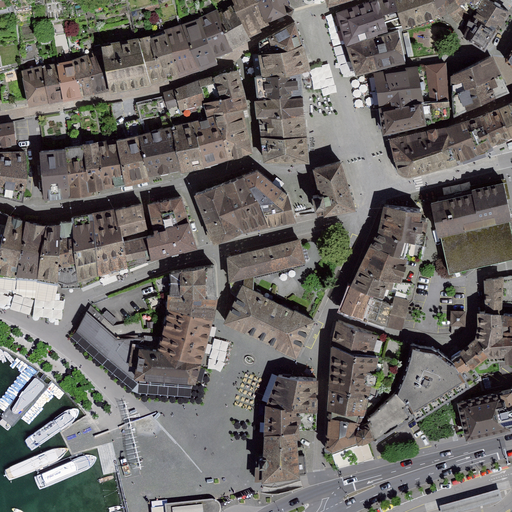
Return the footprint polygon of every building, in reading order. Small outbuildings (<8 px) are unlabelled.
[(257,0),(234,0),(237,4),(234,5),(249,35),(261,30),(259,27),(268,22),(267,19),(257,0)] [(257,0),(267,19),(291,10),(287,0),(257,0)] [(339,11),(348,42),(378,32),(402,25),(395,0),(376,0),(369,2),(356,6),(339,11)] [(395,0),(402,25),(440,14),(433,0),(395,0)] [(433,0),(440,14),(448,10),(457,22),(467,14),(458,3),(462,0),(433,0)] [(466,0),(468,2),(475,9),(479,0),(466,0)] [(509,10),(490,0),(482,0),(474,16),(496,30),(509,10)] [(490,0),(509,10),(511,5),(511,0),(490,0)] [(234,5),(220,14),(232,46),(249,35),(234,5)] [(218,10),(201,19),(214,54),(232,47),(232,46),(220,14),(218,10)] [(474,16),(465,36),(484,49),(496,30),(474,16)] [(201,19),(184,24),(200,67),(216,60),(214,54),(201,19)] [(259,41),(261,53),(279,51),(302,44),(295,21),(259,41)] [(184,24),(165,30),(179,73),(200,67),(184,24)] [(357,70),(388,62),(405,59),(399,29),(378,34),(378,32),(348,42),(357,70)] [(179,73),(165,30),(150,36),(161,77),(179,73)] [(150,36),(138,38),(151,79),(161,77),(150,36)] [(102,50),(109,87),(109,89),(151,81),(151,79),(138,38),(101,44),(102,50)] [(254,62),(255,74),(309,69),(306,57),(303,48),(302,44),(279,51),(261,53),(254,58),(254,62)] [(95,90),(109,87),(102,50),(87,55),(95,90)] [(87,55),(73,60),(81,92),(95,90),(87,55)] [(478,83),(500,74),(496,67),(491,56),(453,73),(454,92),(478,83)] [(81,94),(81,92),(73,60),(58,64),(63,97),(81,94)] [(58,64),(44,66),(49,100),(63,97),(58,64)] [(431,107),(449,104),(444,64),(426,66),(431,100),(431,107)] [(33,103),(49,100),(44,66),(24,71),(29,98),(30,102),(28,102),(29,106),(33,105),(33,103)] [(377,89),(380,107),(431,100),(426,66),(375,73),(377,89)] [(238,69),(200,80),(206,102),(244,93),(238,69)] [(255,74),(257,97),(277,95),(301,92),(300,80),(310,79),(309,69),(255,74)] [(508,90),(500,74),(478,83),(483,101),(508,90)] [(200,80),(175,90),(178,104),(183,120),(202,116),(199,104),(206,102),(200,80)] [(455,114),(483,101),(478,83),(454,92),(455,114)] [(175,90),(164,92),(165,97),(168,107),(178,104),(175,90)] [(301,92),(277,95),(279,113),(303,112),(302,101),(301,92)] [(244,93),(206,102),(209,113),(215,112),(242,105),(247,104),(244,93)] [(279,113),(277,95),(257,97),(258,104),(260,113),(279,113)] [(166,128),(140,134),(148,172),(164,169),(181,166),(173,126),(168,107),(165,97),(137,104),(141,119),(163,114),(166,128)] [(431,107),(431,100),(380,107),(383,118),(385,130),(424,122),(434,121),(431,107)] [(511,102),(500,108),(511,134),(511,102)] [(446,118),(449,114),(449,104),(431,107),(434,121),(446,118)] [(217,116),(227,157),(239,154),(252,150),(242,105),(215,112),(216,114),(214,114),(214,117),(217,116)] [(480,116),(491,144),(511,134),(500,108),(480,116)] [(260,113),(263,135),(305,135),(303,112),(279,113),(260,113)] [(214,117),(194,121),(204,164),(217,160),(227,157),(217,116),(214,117)] [(445,127),(451,144),(396,159),(398,165),(399,168),(400,169),(403,172),(405,173),(407,173),(413,172),(456,161),(481,151),(480,149),(491,144),(480,116),(466,121),(445,127)] [(129,136),(117,139),(125,182),(137,180),(149,177),(148,172),(140,134),(142,124),(141,119),(125,122),(129,136)] [(194,121),(173,126),(181,166),(181,167),(187,166),(193,165),(204,164),(194,121)] [(14,122),(0,124),(0,144),(17,142),(14,122)] [(451,144),(445,127),(438,129),(391,138),(396,159),(451,144)] [(263,135),(265,159),(292,159),(308,159),(305,135),(263,135)] [(125,182),(117,139),(107,141),(114,184),(120,183),(125,182)] [(107,141),(97,142),(102,186),(109,185),(114,184),(107,141)] [(97,142),(85,144),(92,188),(102,186),(97,142)] [(92,188),(85,144),(67,147),(71,194),(81,193),(93,192),(92,188)] [(67,147),(41,151),(45,196),(58,195),(71,194),(67,147)] [(26,152),(0,152),(0,191),(22,198),(28,168),(26,152)] [(339,160),(313,166),(320,192),(319,192),(312,194),(315,206),(317,206),(319,212),(323,211),(351,204),(350,201),(339,160)] [(258,169),(244,175),(261,200),(275,197),(281,189),(270,179),(258,169)] [(261,200),(244,175),(240,176),(224,183),(243,230),(254,228),(269,224),(268,222),(261,200)] [(441,200),(432,202),(438,232),(440,231),(449,271),(500,259),(511,256),(511,232),(508,217),(511,216),(504,182),(478,187),(472,189),(473,193),(441,200)] [(215,239),(243,230),(224,183),(211,187),(196,192),(215,239)] [(275,197),(261,200),(268,222),(295,218),(292,209),(289,199),(287,194),(284,191),(281,189),(275,197)] [(310,191),(292,195),(296,212),(314,207),(310,191)] [(149,203),(154,228),(189,219),(181,196),(160,201),(149,203)] [(129,206),(116,208),(123,237),(148,230),(147,227),(142,203),(129,206)] [(383,216),(380,229),(408,238),(414,241),(423,242),(426,218),(419,216),(420,208),(402,205),(402,206),(385,204),(383,216)] [(116,208),(93,213),(98,270),(100,279),(122,270),(120,265),(128,262),(123,237),(116,208)] [(93,213),(73,217),(73,221),(78,277),(81,287),(100,279),(98,270),(93,213)] [(0,268),(17,270),(25,221),(8,215),(0,247),(0,268)] [(148,234),(151,256),(197,245),(189,219),(154,228),(155,233),(148,234)] [(25,221),(17,270),(36,273),(46,226),(25,221)] [(61,225),(62,279),(62,287),(81,287),(78,277),(73,221),(61,221),(61,225)] [(46,226),(36,273),(56,276),(62,279),(61,225),(46,226)] [(426,243),(423,242),(414,241),(408,238),(380,229),(376,237),(371,244),(406,255),(419,259),(422,258),(426,243)] [(151,256),(148,234),(148,230),(123,237),(128,262),(151,256)] [(232,291),(237,296),(243,284),(250,288),(254,276),(309,262),(304,242),(303,238),(229,256),(232,291)] [(396,281),(399,281),(406,255),(371,244),(360,267),(388,278),(395,279),(395,280),(396,281)] [(160,296),(171,293),(217,296),(214,265),(171,271),(153,277),(160,296)] [(388,278),(360,267),(352,284),(371,290),(370,292),(384,297),(385,295),(388,296),(391,288),(408,294),(413,283),(399,281),(396,281),(395,280),(395,279),(388,278)] [(33,316),(63,318),(65,299),(56,298),(58,279),(5,274),(4,288),(35,291),(33,316)] [(511,275),(486,279),(487,311),(504,312),(505,305),(511,305),(511,275)] [(237,296),(225,320),(286,350),(296,355),(314,319),(250,288),(243,284),(237,296)] [(371,290),(352,284),(342,308),(387,324),(397,326),(402,314),(405,301),(388,296),(385,295),(384,297),(370,292),(371,290)] [(171,293),(169,307),(211,317),(217,296),(171,293)] [(80,327),(136,374),(194,379),(200,360),(160,348),(161,342),(159,342),(161,336),(151,336),(151,328),(143,329),(141,320),(113,326),(91,305),(80,327)] [(164,329),(206,340),(211,317),(169,307),(164,329)] [(489,351),(482,357),(487,360),(507,359),(507,360),(511,359),(511,312),(504,312),(487,311),(479,310),(480,324),(477,337),(489,351)] [(465,311),(453,311),(452,323),(465,324),(465,311)] [(386,336),(338,319),(333,343),(389,356),(397,344),(386,336)] [(206,340),(164,329),(161,342),(160,348),(200,360),(206,340)] [(471,365),(482,357),(489,351),(477,337),(461,350),(471,365)] [(404,344),(398,342),(397,344),(389,356),(333,343),(330,385),(368,391),(381,398),(384,394),(394,377),(400,359),(404,344)] [(471,365),(461,350),(451,356),(453,359),(452,360),(439,350),(434,347),(424,346),(412,343),(411,352),(405,369),(396,390),(409,402),(415,413),(417,417),(480,376),(471,365)] [(267,403),(295,406),(301,408),(316,408),(317,377),(279,374),(267,403)] [(368,391),(330,385),(329,406),(367,411),(368,414),(374,410),(372,406),(381,398),(368,391)] [(511,389),(460,401),(468,435),(511,424),(511,389)] [(367,411),(329,406),(326,450),(357,438),(358,441),(363,440),(373,436),(376,440),(415,413),(409,402),(396,390),(374,410),(368,414),(367,411)] [(295,412),(295,406),(267,403),(266,432),(295,429),(315,429),(316,411),(295,412)] [(297,446),(295,429),(266,432),(265,456),(257,456),(256,479),(263,478),(276,476),(306,471),(305,446),(302,445),(297,446)] [(349,451),(335,453),(337,466),(351,464),(349,451)] [(500,490),(439,506),(440,511),(461,511),(503,501),(500,490)] [(170,508),(151,510),(151,511),(219,511),(220,509),(218,505),(216,502),(212,502),(195,504),(174,506),(175,507),(170,508)]
